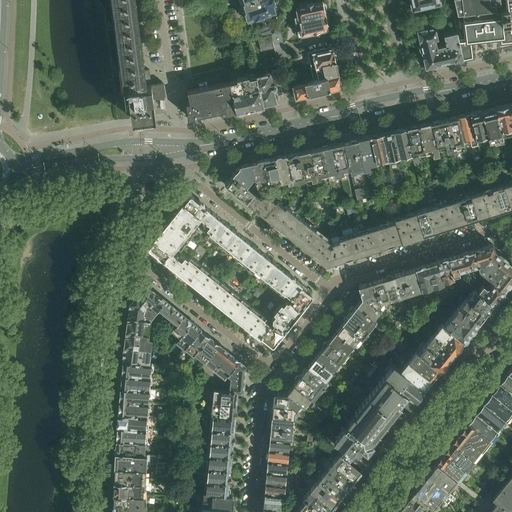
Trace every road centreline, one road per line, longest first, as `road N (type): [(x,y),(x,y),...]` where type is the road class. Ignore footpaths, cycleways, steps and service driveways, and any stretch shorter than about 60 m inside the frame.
road 1 (residential): [(357,511),(511,316)]
road 2 (residential): [(98,511),(119,265)]
road 3 (residential): [(202,145),(201,188),(332,292)]
road 4 (residential): [(511,229),(343,278),(332,292)]
road 5 (residential): [(264,366),(147,270),(119,265)]
road 6 (secondary): [(202,145),(368,107)]
road 7 (residential): [(264,366),(250,511)]
road 8 (residential): [(175,142),(158,0)]
road 9 (secondary): [(135,140),(10,159)]
road 10 (secondary): [(13,175),(133,159)]
